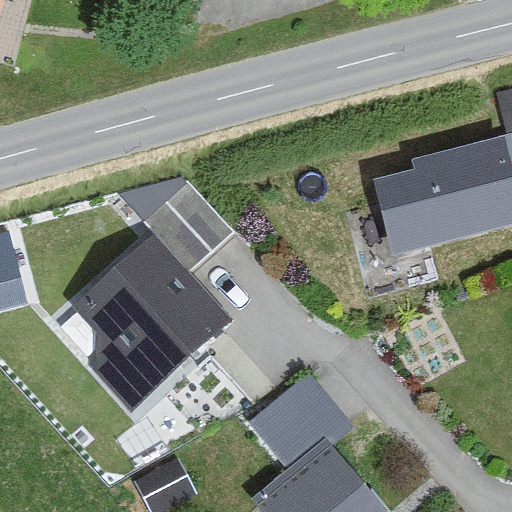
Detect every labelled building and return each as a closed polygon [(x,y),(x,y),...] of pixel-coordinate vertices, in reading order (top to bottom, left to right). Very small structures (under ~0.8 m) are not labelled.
[(0,0),(0,35),(6,37),(15,0),(0,0)] [(375,181),(393,252),(511,222),(511,135),(413,160),(416,170),(375,181)] [(0,223),(0,303),(31,294),(9,221),(0,223)] [(166,236),(86,301),(118,340),(91,362),(134,413),(241,325),(166,236)] [(313,374),(255,421),(297,474),(355,427),(313,374)] [(387,511),(341,450),(266,505),(270,511),(387,511)]
